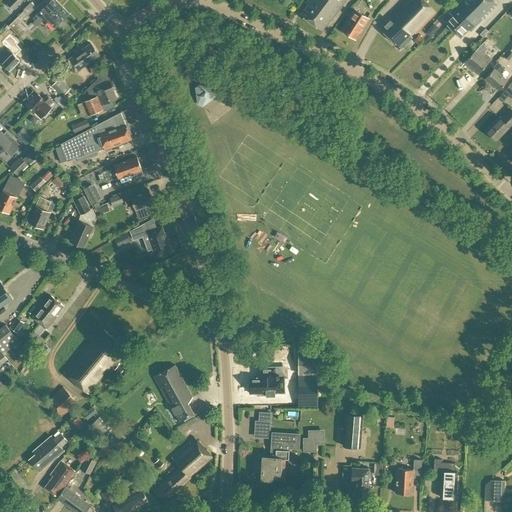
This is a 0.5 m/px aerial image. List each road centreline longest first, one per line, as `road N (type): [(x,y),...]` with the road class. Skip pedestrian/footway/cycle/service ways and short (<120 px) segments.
road 1 (unclassified): [(182,1),(216,4),(388,88),(511,195)]
road 2 (tertiary): [(217,318),(172,167),(118,31)]
road 3 (residential): [(217,318),(184,314),(0,229)]
road 4 (tertiary): [(222,511),(227,393),(217,318)]
